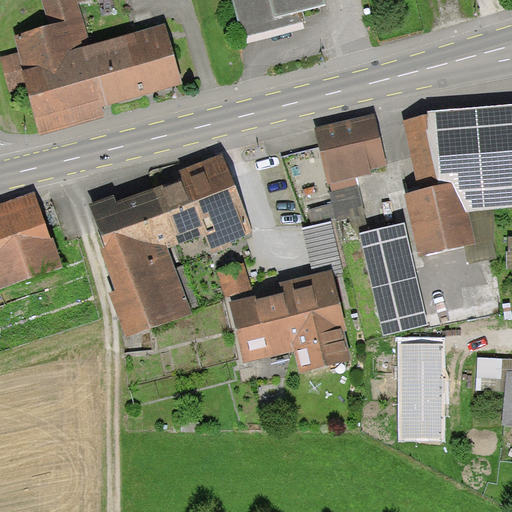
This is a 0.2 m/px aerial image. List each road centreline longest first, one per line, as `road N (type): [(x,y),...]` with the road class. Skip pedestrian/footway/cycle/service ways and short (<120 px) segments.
road 1 (primary): [(0,175),(511,46)]
road 2 (track): [(114,511),(108,320),(62,161)]
